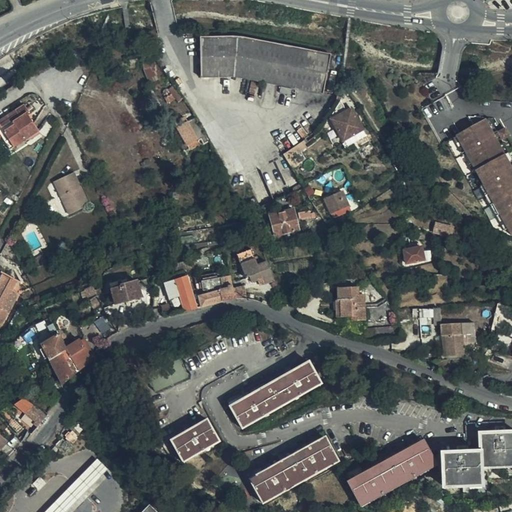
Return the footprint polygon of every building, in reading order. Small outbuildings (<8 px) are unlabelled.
[(322,94),(325,83),(330,55),(242,38),(202,38),(202,78),(237,78),(322,94)] [(155,68),(153,58),(146,59),(141,60),(143,70),(155,68)] [(160,80),(155,68),(143,70),(149,85),(160,80)] [(176,100),(177,103),(182,100),(178,91),(169,95),(170,93),(169,91),(167,90),(166,90),(164,89),(163,90),(161,92),(162,94),(163,97),(165,97),(169,104),(176,100)] [(340,92),(334,102),(339,106),(341,102),(344,94),(340,92)] [(344,108),(341,102),(339,106),(336,110),(339,114),(346,111),(344,108)] [(0,126),(0,135),(0,136),(10,151),(39,133),(27,116),(28,115),(27,113),(29,112),(24,106),(16,112),(18,115),(0,126)] [(350,111),(347,106),(344,108),(346,111),(339,114),(340,117),(350,111)] [(343,141),(362,130),(351,110),(350,111),(340,117),(332,121),(343,141)] [(16,112),(0,121),(0,126),(18,115),(16,112)] [(204,145),(209,142),(196,119),(188,124),(185,119),(175,125),(180,133),(189,150),(199,145),(197,142),(201,140),(204,145)] [(511,167),(486,120),(457,135),(511,234),(511,167)] [(506,129),(500,133),(503,140),(510,136),(506,129)] [(366,137),(362,130),(343,141),(345,144),(342,145),(344,149),(366,137)] [(180,133),(175,136),(184,152),(189,150),(180,133)] [(54,183),(70,215),(89,206),(74,174),(54,183)] [(349,209),(342,193),(325,200),(332,217),(349,209)] [(219,209),(232,206),(230,201),(218,204),(219,209)] [(275,237),(299,231),(293,209),(270,216),(275,237)] [(449,236),(451,227),(440,225),(439,234),(449,236)] [(406,264),(424,260),(421,248),(404,252),(406,264)] [(251,283),(257,281),(261,280),(263,284),(273,280),(266,263),(256,266),(250,251),(236,256),(245,278),(249,277),(251,283)] [(194,254),(185,256),(189,272),(194,271),(198,267),(194,254)] [(47,263),(43,255),(32,262),(36,269),(47,263)] [(201,283),(223,278),(218,274),(199,277),(201,283)] [(222,301),(235,299),(233,289),(232,283),(231,276),(223,278),(201,283),(202,289),(202,292),(205,291),(206,295),(198,297),(200,307),(222,301)] [(0,323),(2,325),(18,295),(13,291),(17,285),(2,277),(0,280),(0,323)] [(197,291),(202,289),(201,283),(199,277),(194,278),(197,291)] [(182,303),(184,312),(196,309),(186,278),(164,285),(169,299),(179,296),(182,303)] [(111,286),(116,306),(142,299),(138,283),(129,285),(128,282),(111,286)] [(94,302),(99,299),(91,283),(83,287),(93,305),(94,302)] [(235,299),(246,300),(243,286),(233,289),(235,299)] [(381,319),(394,311),(387,303),(379,308),(364,308),(364,296),(358,296),(358,288),(337,289),(338,301),(340,301),(341,318),(351,317),(351,321),(381,319)] [(171,306),(182,303),(179,296),(169,299),(171,306)] [(96,312),(103,307),(99,299),(94,302),(93,305),(96,312)] [(500,332),(506,308),(499,305),(492,330),(500,332)] [(423,312),(423,324),(439,323),(438,308),(414,309),(414,313),(423,312)] [(475,334),(474,324),(442,326),(444,357),(465,355),(463,335),(475,334)] [(57,332),(53,325),(48,328),(54,338),(59,335),(57,332)] [(398,335),(398,327),(377,329),(378,337),(398,335)] [(59,331),(57,332),(59,335),(61,340),(64,340),(66,339),(66,337),(66,335),(65,334),(59,331)] [(67,350),(66,349),(61,340),(59,335),(54,338),(41,346),(43,349),(47,357),(49,360),(67,350)] [(88,364),(94,355),(84,340),(80,343),(79,341),(66,349),(67,350),(74,363),(79,372),(88,364)] [(398,354),(401,347),(391,342),(388,350),(398,354)] [(50,361),(57,374),(64,369),(74,363),(67,350),(49,360),(50,361)] [(320,384),(308,362),(230,407),(242,429),(320,384)] [(70,378),(79,372),(74,363),(64,369),(70,378)] [(57,374),(62,384),(70,378),(64,369),(57,374)] [(45,418),(46,418),(41,413),(23,401),(15,406),(25,414),(40,425),(45,418)] [(24,429),(4,407),(2,409),(0,409),(0,414),(18,434),(24,429)] [(37,428),(40,425),(25,414),(23,416),(37,428)] [(182,464),(220,443),(207,420),(170,441),(182,464)] [(65,437),(73,445),(77,441),(76,439),(78,437),(73,432),(71,434),(69,432),(65,437)] [(511,434),(482,436),(482,454),(445,455),(446,488),(483,487),(483,469),(511,467),(511,434)] [(0,454),(6,461),(23,443),(15,435),(7,443),(0,435),(0,454)] [(263,504),(338,461),(324,437),(249,479),(263,504)] [(67,445),(62,441),(56,447),(60,451),(67,445)] [(438,466),(425,442),(349,483),(363,507),(438,466)] [(357,452),(353,445),(344,450),(348,457),(357,452)] [(67,511),(109,470),(98,459),(49,509),(46,511),(67,511)] [(33,485),(38,489),(44,483),(40,478),(33,485)]
